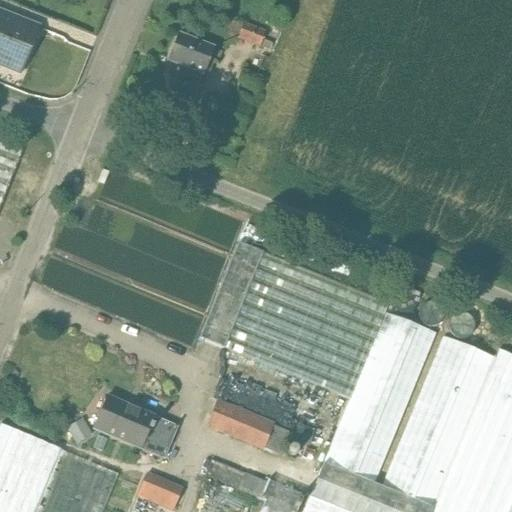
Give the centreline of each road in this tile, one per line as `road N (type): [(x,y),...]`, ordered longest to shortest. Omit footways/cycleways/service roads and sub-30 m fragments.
road 1 (unclassified): [(511,300),(82,123)]
road 2 (residential): [(0,337),(82,123)]
road 3 (residential): [(82,123),(129,0)]
